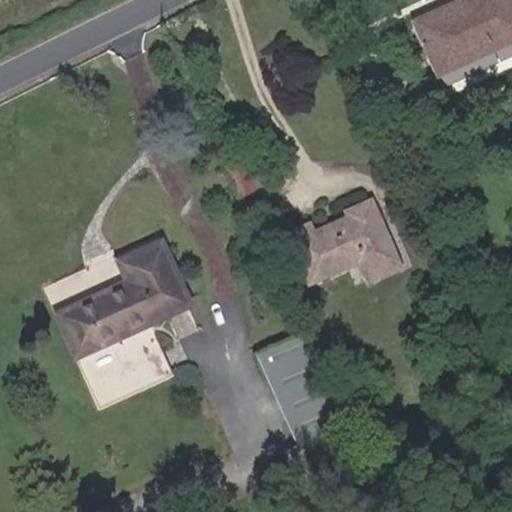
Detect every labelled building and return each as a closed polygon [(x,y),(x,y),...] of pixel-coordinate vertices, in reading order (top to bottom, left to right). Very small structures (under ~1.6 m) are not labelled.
[(511,0),(440,0),(407,14),(432,72),(511,37),(511,0)] [(248,174),(235,144),(221,150),(234,181),(248,174)] [(361,257),(388,246),(364,191),(347,199),(350,204),(309,223),(305,213),(285,222),(305,267),(356,245),(361,257)] [(90,393),(165,361),(142,309),(183,292),(155,228),(111,247),(120,268),(48,299),(90,393)] [(391,253),(388,246),(361,257),(365,265),(391,253)] [(313,366),(293,321),(250,340),(270,385),(313,366)] [(313,366),(270,385),(291,430),(280,436),(301,481),(353,458),(313,366)]
